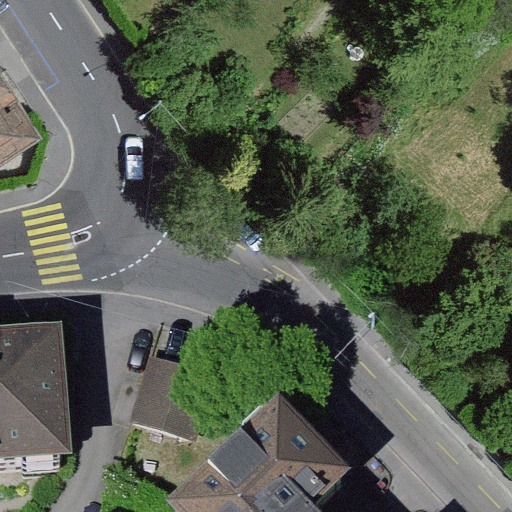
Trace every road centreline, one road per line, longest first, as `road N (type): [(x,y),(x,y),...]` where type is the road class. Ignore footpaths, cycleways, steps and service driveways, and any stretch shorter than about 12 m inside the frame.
road 1 (residential): [(128,204),(295,319),(479,511)]
road 2 (tertiary): [(128,204),(133,158),(121,124),(44,0)]
road 3 (tertiary): [(0,261),(91,239),(128,204)]
